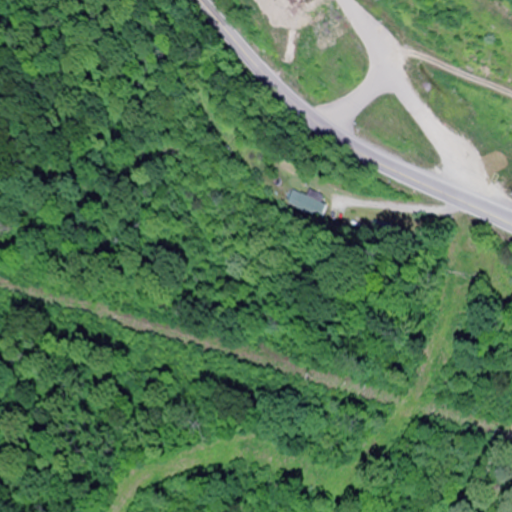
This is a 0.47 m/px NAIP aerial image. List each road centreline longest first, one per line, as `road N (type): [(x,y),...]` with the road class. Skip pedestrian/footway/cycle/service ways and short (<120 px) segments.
road 1 (primary): [(511,226),(459,202),(334,121),(190,0)]
road 2 (residential): [(511,114),(416,0)]
